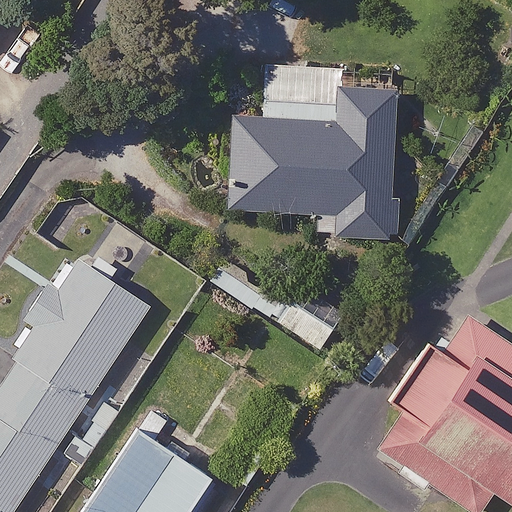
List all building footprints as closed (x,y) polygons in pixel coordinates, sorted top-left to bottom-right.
[(335,85),(335,63),(267,61),(265,114),(233,113),(230,207),(321,210),(320,232),(395,234),(399,87),(335,85)] [(0,511),(13,511),(151,305),(80,258),(0,378),(0,511)] [(220,259),(209,277),(273,317),(285,299),(220,259)] [(285,299),(273,317),(323,348),(346,311),(296,280),(285,299)] [(511,339),(469,311),(444,347),(434,340),(395,397),(406,405),(379,444),(478,511),(479,511),(496,487),(511,497),(511,339)] [(301,405),(274,387),(221,465),(248,483),(301,405)] [(188,511),(223,459),(148,411),(81,511),(188,511)]
